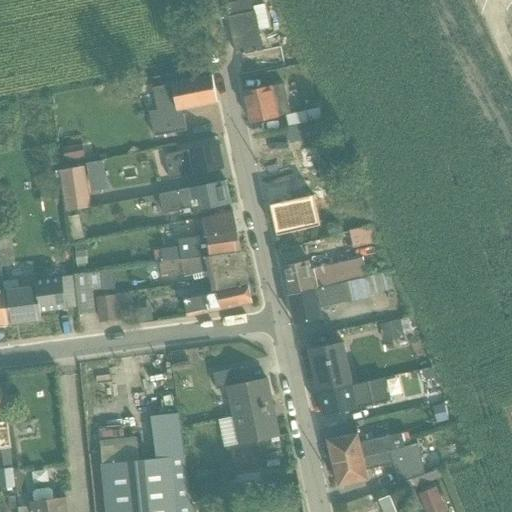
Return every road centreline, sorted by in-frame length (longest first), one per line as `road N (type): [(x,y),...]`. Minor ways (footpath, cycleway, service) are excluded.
road 1 (residential): [(278,318),(208,0)]
road 2 (residential): [(0,356),(278,318)]
road 3 (residential): [(320,511),(278,318)]
